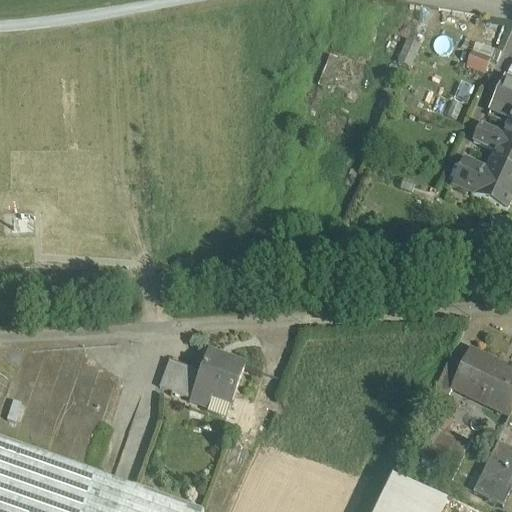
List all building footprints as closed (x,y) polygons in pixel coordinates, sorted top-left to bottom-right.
[(426,31),(415,26),(393,77),(404,81),(426,31)] [(475,45),(472,54),(491,61),(494,53),(475,45)] [(472,54),(466,68),(486,75),(491,61),(472,54)] [(511,85),(504,82),(491,110),(511,118),(508,126),(511,128),(511,85)] [(511,128),(508,126),(503,138),(481,127),(473,144),(495,154),(492,161),(511,170),(511,128)] [(511,200),(511,170),(492,161),(487,172),(465,162),(453,187),(507,212),(511,200)] [(501,217),(483,208),(479,217),(497,225),(501,217)] [(498,367),(470,354),(464,366),(452,390),(453,391),(510,419),(511,414),(511,377),(496,370),(498,367)] [(245,370),(208,356),(201,376),(169,364),(160,390),(191,402),(191,404),(208,410),(212,399),(232,406),(245,370)] [(464,366),(451,360),(434,395),(448,402),(453,391),(452,390),(464,366)] [(475,432),(443,417),(427,452),(459,467),(475,432)] [(198,511),(0,441),(0,511),(198,511)] [(511,452),(498,446),(473,496),(503,510),(511,492),(511,452)] [(438,511),(441,506),(392,481),(377,511),(438,511)]
